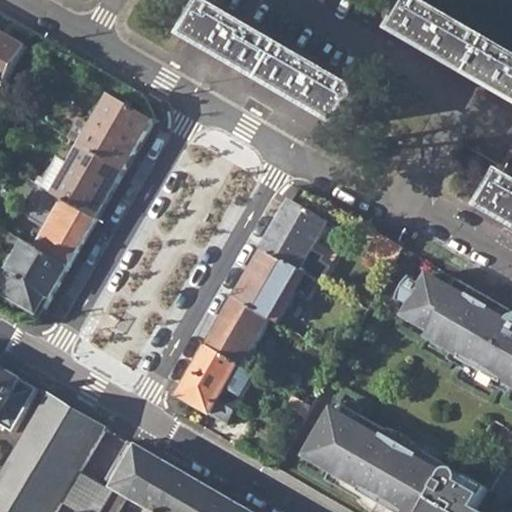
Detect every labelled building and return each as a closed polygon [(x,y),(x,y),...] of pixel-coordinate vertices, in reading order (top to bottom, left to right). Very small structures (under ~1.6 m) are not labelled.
[(417,0),(399,32),(511,97),(511,54),(418,0),(417,0)] [(511,0),(497,0),(511,8),(511,0)] [(193,39),(346,127),(365,94),(212,6),(193,39)] [(0,93),(27,48),(0,32),(0,93)] [(82,145),(127,170),(139,150),(153,124),(152,121),(111,97),(82,145)] [(65,199),(99,219),(110,200),(127,170),(82,145),(58,187),(43,178),(39,184),(40,185),(65,199)] [(511,224),(511,179),(507,177),(488,210),(511,224)] [(49,227),(37,248),(71,268),(85,244),(99,219),(65,199),(40,185),(28,207),(30,217),(49,227)] [(266,251),(322,283),(332,269),(322,263),(327,256),(315,250),(332,221),(295,201),(282,223),(266,251)] [(0,242),(22,256),(29,244),(0,226),(0,242)] [(370,253),(396,268),(399,263),(407,250),(381,235),(370,253)] [(37,248),(29,244),(22,256),(2,293),(43,317),(56,294),(71,268),(37,248)] [(272,320),(280,324),(297,293),(312,301),(322,283),(266,251),(250,277),(238,299),(272,320)] [(511,310),(464,283),(461,281),(456,290),(433,276),(427,287),(414,281),(407,291),(403,300),(415,308),(409,319),(435,334),(432,339),(457,354),(453,361),(511,395),(511,310)] [(210,347),(245,368),(272,320),(238,299),(222,326),(210,347)] [(182,396),(230,424),(258,376),(245,368),(210,347),(195,373),(182,396)] [(0,422),(17,433),(41,388),(1,365),(0,364),(0,422)] [(0,483),(0,511),(58,511),(108,427),(52,394),(0,483)] [(289,407),(307,418),(313,407),(295,398),(289,407)] [(328,481),(382,511),(482,511),(477,508),(488,488),(339,402),(307,457),(333,472),(328,481)] [(130,493),(162,511),(255,511),(132,441),(109,479),(118,486),(130,493)] [(105,511),(119,511),(130,493),(118,486),(104,511),(105,511)]
